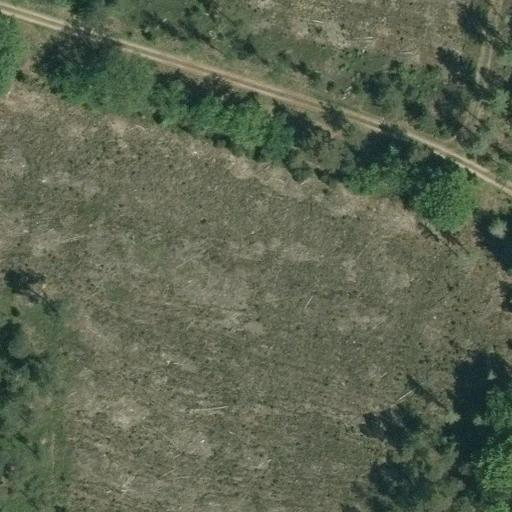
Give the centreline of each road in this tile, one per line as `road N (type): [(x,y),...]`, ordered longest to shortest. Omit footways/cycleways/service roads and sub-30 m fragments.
road 1 (track): [(511,188),(361,121),(0,7)]
road 2 (track): [(503,0),(470,165)]
